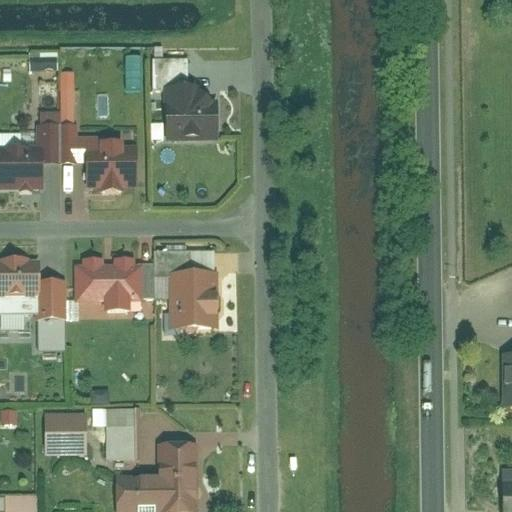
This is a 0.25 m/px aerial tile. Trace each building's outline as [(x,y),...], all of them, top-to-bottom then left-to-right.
[(59,75),(58,57),(31,59),(32,77),(59,75)] [(164,89),(165,145),(218,144),(218,106),(213,106),(208,97),(199,94),(199,88),(164,89)] [(0,149),(0,193),(43,193),(43,149),(0,149)] [(85,150),(86,192),(137,191),(136,149),(85,150)] [(130,315),(130,304),(141,304),(141,268),(134,268),(134,262),(113,262),(113,267),(104,267),(104,262),(82,262),(82,268),(75,268),(75,304),(104,304),(104,315),(130,315)] [(0,303),(40,303),(40,263),(0,263),(0,303)] [(168,275),(169,332),(217,331),(217,275),(168,275)] [(511,357),(497,358),(498,410),(511,409),(511,357)] [(96,431),(108,431),(108,465),(139,464),(139,412),(96,412),(96,431)] [(45,418),(45,459),(87,459),(86,417),(45,418)] [(115,479),(115,511),(196,511),(196,448),(158,448),(158,479),(115,479)] [(495,511),(511,511),(511,487),(496,487),(495,511)]
